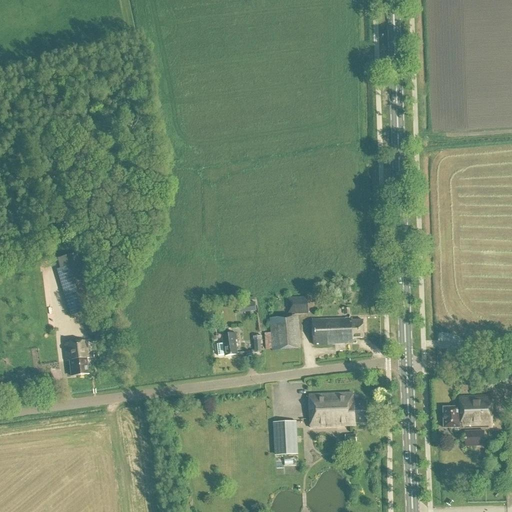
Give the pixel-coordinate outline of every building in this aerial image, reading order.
[(56,270),(70,316),(93,310),(76,253),(59,258),(62,268),(56,270)] [(308,298),(287,298),(287,315),(308,315),(308,298)] [(255,303),(243,305),(244,313),(256,311),(255,303)] [(299,350),(298,319),(271,321),(273,352),(299,350)] [(352,319),(312,320),(313,345),(353,344),(353,339),(364,339),(363,321),(352,322),(352,319)] [(236,334),(222,336),(223,344),(217,345),(218,357),(225,356),(225,357),(237,355),(236,341),(237,341),(236,334)] [(64,344),(66,361),(69,361),(71,377),(87,375),(85,359),(88,359),(86,341),(64,344)] [(353,394),(309,396),(310,429),(356,426),(355,424),(367,423),(366,403),(353,403),(353,394)] [(491,397),(459,398),(460,408),(443,408),(444,429),(492,428),(491,397)] [(294,423),(276,424),(277,456),(296,455),(294,423)] [(465,447),(473,447),(473,432),(465,432),(465,447)]
